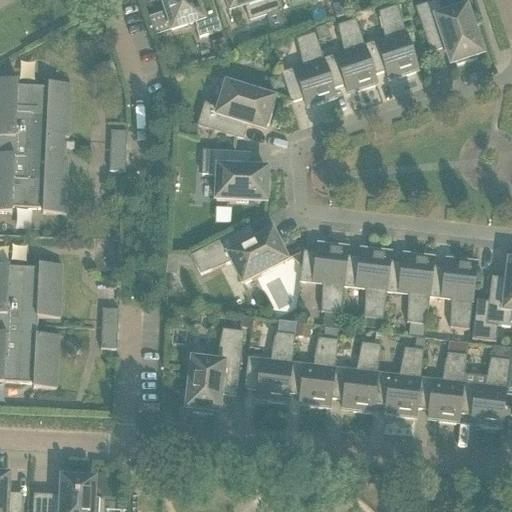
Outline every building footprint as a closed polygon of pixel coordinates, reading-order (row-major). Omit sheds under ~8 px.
[(161,0),(162,2),(160,2),(170,33),(194,25),(199,40),(222,32),(211,0),(161,0)] [(223,0),(228,13),(245,8),(250,23),(280,13),(275,0),(223,0)] [(467,9),(443,17),(438,2),(415,10),(428,50),(443,45),(444,50),(446,49),(451,66),(456,65),(456,67),(476,61),(476,58),(480,57),(474,40),(477,40),(467,9)] [(415,72),(417,71),(396,8),(378,14),(384,42),(364,49),(374,78),(385,74),(387,81),(397,78),(398,80),(415,75),(415,72)] [(376,85),(374,78),(364,49),(355,22),(337,28),(343,56),(323,62),(332,91),(344,87),(346,95),(356,92),(357,94),(374,88),(374,86),(376,85)] [(332,91),(323,62),(314,36),(296,42),(302,69),(281,77),(290,105),(303,101),(305,109),(315,105),(316,108),(333,102),(333,100),(335,99),(332,91)] [(224,39),(212,43),(217,59),(229,55),(224,39)] [(233,55),(245,51),(242,41),(230,45),(233,55)] [(17,88),(18,83),(0,81),(0,214),(11,215),(12,210),(42,211),(42,215),(65,216),(67,163),(62,163),(64,139),(68,139),(71,86),(48,85),(47,89),(17,88)] [(256,97),(257,95),(226,86),(219,110),(204,105),(196,128),(237,140),(241,126),(246,127),(247,126),(264,131),(265,127),(268,128),(274,107),(271,107),(272,102),(256,97)] [(193,141),(197,129),(182,124),(179,136),(193,141)] [(110,133),(109,153),(126,154),(126,134),(110,133)] [(109,153),(108,173),(125,174),(126,154),(109,153)] [(244,170),(244,155),(202,153),(201,177),(217,178),(215,203),(248,205),(248,202),(265,203),(265,199),(268,199),(269,178),(266,178),(266,173),(249,172),(249,171),(244,170)] [(215,223),(230,224),(230,210),(216,210),(215,223)] [(255,242),(251,244),(244,231),(189,259),(199,278),(231,264),(242,287),(271,272),(270,270),(285,262),(283,258),(286,257),(276,238),(274,239),(272,235),(256,243),(255,242)] [(343,289),(347,259),(348,251),(345,251),(345,248),(327,246),(327,248),(317,247),(316,255),(303,254),(301,267),(299,283),(322,286),(320,314),(340,317),(343,289)] [(388,256),(388,253),(370,251),(370,254),(360,252),(359,260),(347,259),(343,289),(364,291),(363,320),(365,320),(364,329),(381,331),(386,294),(390,264),(391,256),(388,256)] [(292,259),(301,267),(303,254),(291,258),(292,259)] [(431,261),(431,258),(413,256),(413,259),(402,257),(402,265),(390,264),(386,294),(407,296),(406,325),(410,325),(408,338),(424,340),(425,327),(429,299),(432,269),(433,261),(431,261)] [(174,275),(176,259),(167,258),(165,274),(174,275)] [(474,266),(474,263),(456,261),(456,264),(445,262),(444,270),(432,269),(429,299),(450,302),(449,330),(468,332),(476,266),(474,266)] [(476,303),(472,341),(495,344),(497,328),(509,330),(510,325),(511,314),(511,264),(510,264),(508,281),(508,282),(506,282),(505,287),(490,285),(488,304),(476,303)] [(59,320),(62,267),(38,266),(38,270),(9,269),(9,268),(0,267),(0,385),(4,386),(4,384),(33,386),(32,390),(56,391),(58,338),(36,337),(37,319),(59,320)] [(265,292),(281,306),(294,292),(278,278),(265,292)] [(102,311),(101,331),(117,332),(118,312),(102,311)] [(101,331),(100,351),(116,352),(117,332),(101,331)] [(236,394),(243,334),(222,332),(215,365),(190,362),(187,394),(189,394),(187,411),(191,412),(191,414),(212,417),(212,414),(217,415),(219,397),(221,397),(221,392),(236,394)] [(287,396),(291,366),(294,338),(275,335),(269,363),(247,361),(243,391),(257,392),(256,400),(266,401),(266,404),(284,406),(284,404),(287,404),(287,396)] [(291,366),(287,396),(299,397),(298,405),(309,406),(309,409),(327,411),(327,409),(330,409),(330,401),(334,371),(337,343),(318,340),(312,368),(291,366)] [(420,381),(425,341),(415,340),(414,352),(404,351),(398,378),(377,376),(373,406),(385,407),(384,415),(395,417),(395,419),(412,421),(413,419),(415,419),(416,411),(420,381)] [(466,357),(467,346),(448,343),(447,355),(466,357)] [(372,414),(373,406),(377,376),(380,348),(361,346),(355,373),(334,371),(330,401),(342,402),(341,410),(352,412),(352,414),(370,416),(370,414),(372,414)] [(493,348),(490,361),(509,363),(511,350),(493,348)] [(458,424),(459,416),(463,386),(466,358),(447,356),(441,383),(420,381),(416,411),(428,412),(427,420),(438,422),(437,424),(455,426),(456,424),(458,424)] [(501,429),(509,363),(490,361),(484,389),(463,386),(459,416),(471,417),(470,425),(481,427),(480,429),(498,431),(499,429),(501,429)] [(0,475),(0,511),(22,511),(23,502),(7,501),(8,496),(6,496),(7,478),(2,478),(2,475),(0,475)] [(88,482),(88,479),(67,479),(67,481),(63,481),(62,499),(60,499),(60,504),(33,503),(32,511),(98,511),(99,500),(92,500),(93,482),(88,482)]
